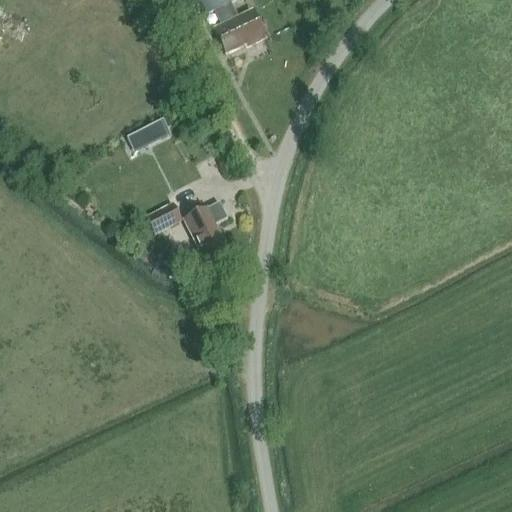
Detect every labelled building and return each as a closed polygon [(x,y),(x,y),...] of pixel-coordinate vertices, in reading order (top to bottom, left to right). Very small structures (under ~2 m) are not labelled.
[(199,0),(207,16),(213,13),(230,5),(240,0),(199,0)] [(237,20),(230,5),(213,13),(221,28),(213,32),(226,57),(251,45),(252,47),(265,41),(251,13),(237,20)] [(162,121),(139,133),(147,148),(170,136),(162,121)] [(214,227),(227,221),(218,204),(183,223),(205,267),(228,255),(214,227)] [(182,223),(173,205),(147,218),(155,236),(175,227),(182,223)]
